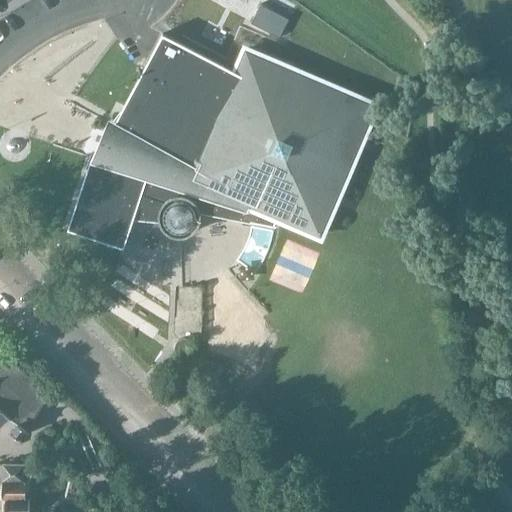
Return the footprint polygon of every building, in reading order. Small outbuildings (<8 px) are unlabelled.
[(289,19),(260,4),(250,23),(279,38),(289,19)] [(91,158),(68,227),(124,246),(133,218),(159,221),(160,224),(162,228),(165,231),(168,233),(172,235),(176,236),(180,236),(184,236),(187,234),(191,232),(194,230),(196,227),(198,223),(199,220),(200,216),(200,212),(273,226),(277,217),(319,235),(320,236),(376,104),(307,75),(245,48),(235,73),(162,34),(143,68),(133,88),(123,106),(116,120),(113,125),(121,129),(116,141),(106,137),(101,148),(111,152),(106,163),(91,158)] [(250,271),(262,234),(245,228),(233,265),(250,271)] [(188,356),(189,355),(191,354),(192,352),(192,351),(193,349),(193,347),(193,346),(192,344),(192,342),(191,341),(189,340),(188,339),(186,338),(184,338),(183,338),(181,338),(179,339),(178,340),(177,341),(176,342),(175,344),(174,346),(174,347),(174,349),(175,351),(176,352),(177,354),(178,355),(179,355),(175,375),(210,382),(213,363),(185,356),(186,356),(188,356)] [(14,360),(0,368),(0,423),(8,416),(17,423),(12,431),(20,437),(48,395),(14,360)] [(28,511),(29,499),(25,499),(25,481),(23,481),(23,464),(3,464),(3,481),(1,481),(1,497),(5,497),(4,511),(28,511)]
